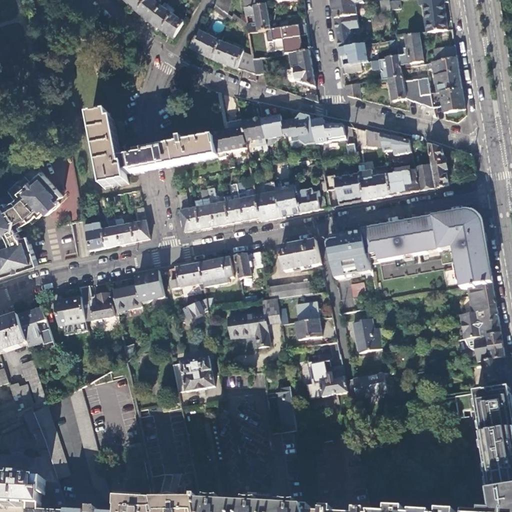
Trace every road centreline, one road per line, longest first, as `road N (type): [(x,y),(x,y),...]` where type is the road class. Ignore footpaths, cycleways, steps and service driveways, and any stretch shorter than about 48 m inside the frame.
road 1 (residential): [(499,192),(171,255)]
road 2 (residential): [(171,255),(147,123),(167,56)]
road 3 (residential): [(167,56),(235,88),(337,107)]
road 4 (residential): [(171,255),(0,295)]
road 5 (residential): [(337,107),(491,145)]
road 6 (unknown): [(320,227),(350,379)]
road 7 (secondary): [(510,148),(486,0)]
road 8 (secondary): [(469,0),(491,145)]
